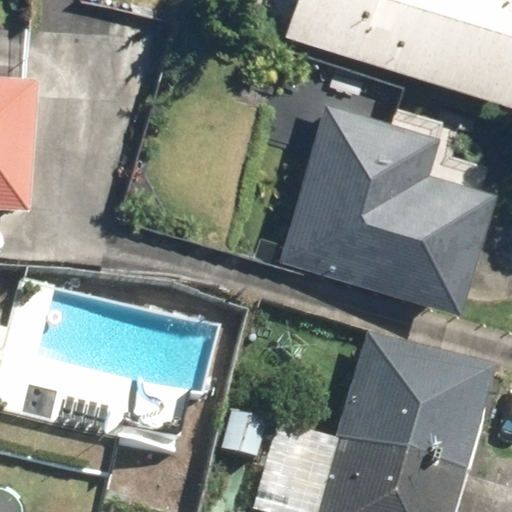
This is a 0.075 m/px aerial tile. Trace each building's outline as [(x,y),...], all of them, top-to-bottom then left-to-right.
[(507,102),(511,87),(511,0),(292,0),(282,33),(507,102)] [(0,215),(26,217),(35,86),(0,83),(0,215)] [(422,169),(432,132),(318,100),(273,258),(453,309),(488,187),(422,169)] [(201,418),(223,327),(90,294),(67,385),(201,418)] [(444,511),(488,373),(361,335),(306,511),(444,511)]
